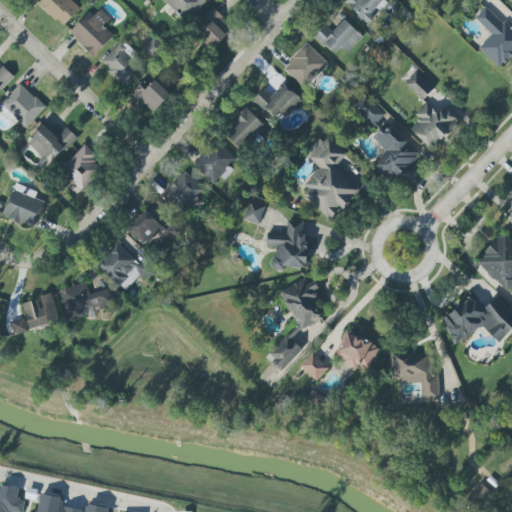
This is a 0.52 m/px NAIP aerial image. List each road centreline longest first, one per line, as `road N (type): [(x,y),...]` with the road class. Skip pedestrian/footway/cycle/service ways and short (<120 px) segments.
road 1 (residential): [(294,0),(53,256),(0,254)]
road 2 (residential): [(146,160),(0,17)]
road 3 (residential): [(511,138),(406,252)]
road 4 (residential): [(0,479),(146,511)]
